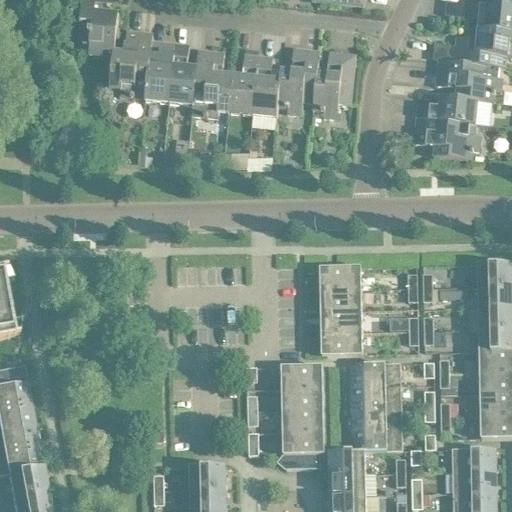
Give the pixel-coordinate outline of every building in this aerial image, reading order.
[(102,53),(112,54),(112,52),(116,15),(100,13),(101,6),(109,6),(109,0),(81,0),(77,51),(89,52),(88,57),(101,58),(102,53)] [(310,0),(310,3),(361,8),(362,0),(310,0)] [(511,0),(487,0),(487,7),(511,9),(511,0)] [(485,18),(484,31),(511,34),(511,9),(487,7),(443,3),(442,17),(477,21),(478,17),(485,18)] [(511,34),(484,31),(477,30),(475,46),(468,45),(468,40),(455,38),(454,46),(431,43),(429,61),(437,61),(434,88),(447,89),(447,84),(456,85),(454,100),(477,103),(492,105),(493,94),(499,95),(501,80),(487,79),(489,68),(504,69),(505,57),(511,58),(511,34)] [(128,47),(128,54),(112,52),(112,54),(108,91),(119,92),(118,98),(144,101),(147,64),(150,35),(124,33),(123,46),(128,47)] [(166,105),(172,46),(158,45),(157,57),(161,57),(160,65),(147,64),(144,101),(144,103),(166,105)] [(172,46),(166,105),(190,107),(194,69),(178,68),(179,60),(185,60),(186,48),(172,46)] [(311,104),(314,75),(313,75),(315,55),(290,52),(289,65),(295,65),(294,73),(278,72),(277,82),(275,108),(285,109),(284,115),(300,117),(301,103),(311,104)] [(226,114),(229,77),(213,76),(214,67),(220,68),(221,55),(196,53),(194,69),(190,107),(189,117),(216,120),(216,113),(226,114)] [(314,75),(311,104),(310,112),(321,113),(320,120),(335,121),(336,107),(347,108),(352,58),(327,55),(325,68),(331,69),(330,77),(314,75)] [(249,117),(255,58),(241,57),(240,70),(243,70),(242,79),(229,77),(226,114),(249,117)] [(255,58),(249,117),(274,119),(275,108),(277,82),(264,81),(264,72),(268,73),(270,60),(255,58)] [(477,103),(454,100),(438,98),(436,112),(429,111),(429,108),(416,106),(415,120),(466,126),(474,127),(477,103)] [(466,126),(415,120),(412,146),(425,148),(425,142),(434,143),(432,159),(470,163),(472,152),(477,152),(479,138),(465,137),(466,126)] [(185,170),(187,158),(175,157),(164,156),(163,168),(185,170)] [(511,265),(477,267),(478,289),(511,288),(511,265)] [(325,293),(361,292),(360,269),(325,270),(325,293)] [(0,341),(18,338),(18,336),(14,337),(2,272),(6,272),(6,270),(0,270),(0,341)] [(408,291),(417,291),(416,277),(407,277),(408,291)] [(422,277),(423,291),(432,290),(431,277),(422,277)] [(511,288),(478,289),(478,311),(511,309),(511,288)] [(432,290),(423,291),(423,304),(432,304),(432,290)] [(417,291),(408,291),(408,304),(417,304),(417,291)] [(440,301),(466,301),(466,291),(439,292),(440,301)] [(326,314),(361,314),(361,292),(325,293),(326,314)] [(479,332),(511,331),(511,309),(478,311),(479,332)] [(361,314),(326,314),(326,336),(362,335),(361,314)] [(408,320),(389,321),(389,333),(409,332),(408,320)] [(409,334),(418,334),(417,320),(408,320),(409,332),(409,334)] [(424,334),(433,333),(432,320),(423,320),(424,334)] [(511,331),(479,332),(479,354),(511,353),(511,331)] [(433,333),(424,334),(424,347),(433,347),(433,333)] [(418,347),(418,334),(409,334),(409,348),(418,347)] [(362,335),(326,336),(327,359),(362,358),(362,335)] [(511,353),(479,354),(480,376),(511,374),(511,353)] [(448,363),(439,363),(440,376),(448,376),(448,363)] [(433,365),(423,365),(424,380),(434,380),(433,365)] [(349,367),(349,390),(400,389),(400,366),(349,367)] [(0,382),(26,378),(24,367),(0,371),(0,382)] [(282,392),(318,391),(317,368),(281,369),(282,392)] [(256,370),(246,370),(246,385),(256,385),(256,370)] [(511,374),(480,376),(480,397),(511,396),(511,374)] [(448,376),(440,376),(440,390),(449,390),(448,376)] [(0,388),(0,411),(31,406),(27,383),(0,388)] [(400,389),(349,390),(350,411),(401,410),(400,389)] [(282,413),(318,413),(318,391),(282,392),(282,413)] [(424,409),(434,409),(434,394),(424,394),(424,409)] [(511,396),(480,397),(480,419),(511,418),(511,396)] [(247,414),(257,414),(257,398),(247,399),(247,414)] [(31,406),(0,411),(0,433),(35,427),(31,406)] [(449,406),(440,406),(440,420),(449,419),(449,406)] [(424,424),(435,424),(434,409),(424,409),(424,424)] [(401,410),(350,411),(350,433),(402,432),(401,410)] [(283,435),(319,434),(318,413),(282,413),(283,435)] [(257,414),(247,414),(247,429),(257,429),(257,414)] [(511,418),(480,419),(481,441),(511,440),(511,418)] [(449,419),(440,420),(441,433),(449,433),(449,419)] [(35,427),(0,433),(0,455),(39,449),(35,427)] [(350,433),(351,454),(351,455),(364,455),(402,454),(402,432),(350,433)] [(146,434),(147,445),(162,445),(162,434),(146,434)] [(319,434),(283,435),(283,456),(276,465),(285,472),(319,471),(319,434)] [(435,452),(435,438),(425,438),(425,452),(435,452)] [(248,458),(258,458),(258,443),(248,443),(248,458)] [(8,476),(43,470),(39,449),(0,455),(0,478),(8,477),(8,476)] [(452,474),(495,473),(495,451),(452,452),(452,474)] [(410,453),(411,468),(421,468),(420,453),(410,453)] [(329,455),(329,477),(365,476),(364,455),(351,455),(351,454),(329,455)] [(396,476),(405,475),(404,462),(395,462),(396,476)] [(189,469),(189,492),(225,491),(225,468),(189,469)] [(12,498),(47,491),(43,470),(8,476),(8,477),(12,498)] [(495,473),(452,474),(453,496),(496,495),(495,473)] [(405,475),(396,476),(396,489),(405,489),(405,475)] [(329,477),(330,499),(365,498),(365,476),(329,477)] [(163,478),(153,478),(153,493),(163,493),(163,478)] [(421,482),(411,482),(411,497),(422,497),(421,482)] [(14,511),(50,511),(47,491),(12,498),(14,511)] [(225,511),(225,491),(189,492),(189,511),(225,511)] [(163,493),(153,493),(153,508),(164,508),(163,493)] [(496,511),(496,495),(453,496),(453,511),(496,511)] [(422,497),(411,497),(411,511),(412,511),(422,511),(422,497)] [(329,511),(365,511),(365,498),(330,499),(329,511)]
